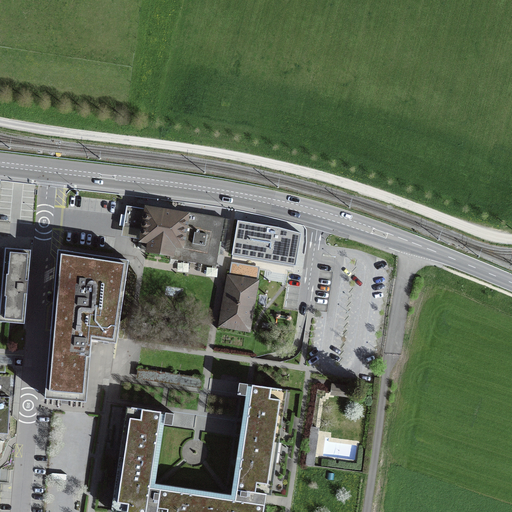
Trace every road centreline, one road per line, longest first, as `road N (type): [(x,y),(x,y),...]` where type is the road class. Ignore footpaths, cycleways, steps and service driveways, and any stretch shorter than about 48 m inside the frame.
road 1 (primary): [(0,163),(271,201),(511,283)]
road 2 (track): [(511,239),(252,158),(0,121)]
